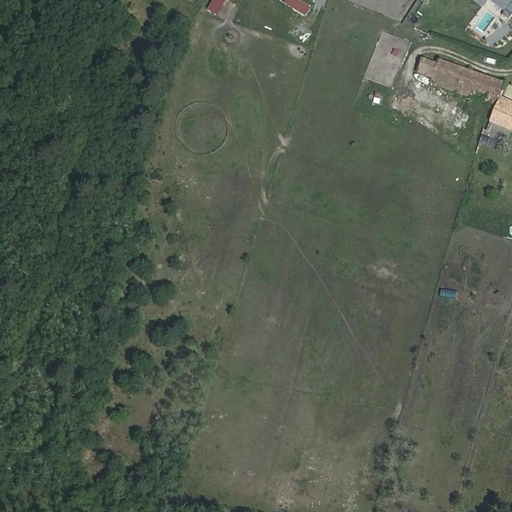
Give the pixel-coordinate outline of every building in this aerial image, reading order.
[(214,0),(209,9),(218,15),(227,0),(214,0)] [(306,15),(312,6),(302,0),(286,0),(285,2),(306,15)] [(511,0),(476,0),(485,6),(489,0),(492,0),(511,13),(511,0)] [(501,98),(506,83),(441,61),(440,64),(425,59),(420,72),(434,78),(432,82),(472,97),(471,99),(496,108),(501,98)] [(511,129),(511,102),(501,98),(496,108),(491,120),(511,129)] [(467,130),(476,134),(479,129),(470,126),(467,130)] [(483,135),(480,143),(495,149),(498,140),(483,135)]
